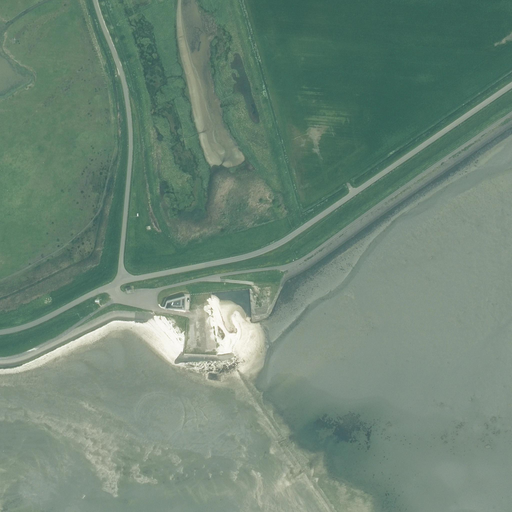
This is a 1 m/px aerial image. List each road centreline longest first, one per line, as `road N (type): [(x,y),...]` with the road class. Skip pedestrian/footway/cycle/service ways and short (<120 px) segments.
road 1 (unclassified): [(121,281),(281,242),(511,84)]
road 2 (unclassified): [(205,277),(299,263),(511,116)]
road 3 (unclassified): [(121,281),(130,116),(98,0)]
road 4 (track): [(155,228),(125,87)]
road 5 (unclassified): [(112,284),(0,332)]
